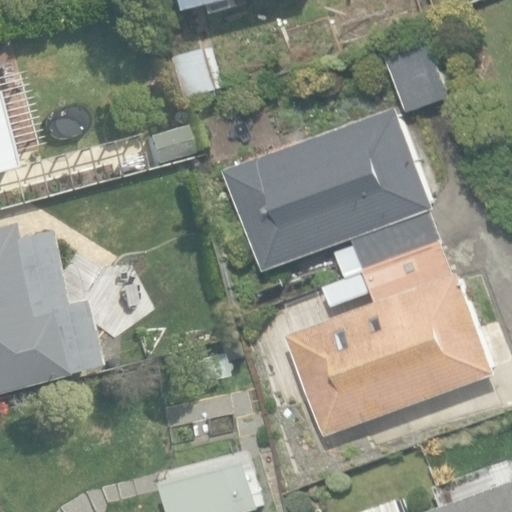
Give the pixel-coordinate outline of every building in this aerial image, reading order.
[(395,49),(415,109),(457,96),(436,35),(395,49)] [(184,53),(195,94),(227,85),(216,44),(184,53)] [(374,267),(452,239),(440,207),(445,205),(408,104),(236,167),(273,267),(342,242),(354,274),(374,267)] [(156,166),(193,155),(185,126),(148,138),(156,166)] [(0,173),(10,171),(0,134),(0,173)] [(0,391),(100,366),(82,299),(63,304),(44,231),(10,240),(7,226),(0,227),(0,391)] [(464,271),(452,239),(374,267),(386,299),(297,332),(334,432),(506,369),(470,269),(464,271)] [(213,365),(247,357),(243,340),(209,347),(213,365)] [(229,509),(259,500),(253,480),(224,489),(229,509)] [(511,511),(511,482),(428,511),(410,511),(405,496),(368,509),(368,511),(511,511)]
